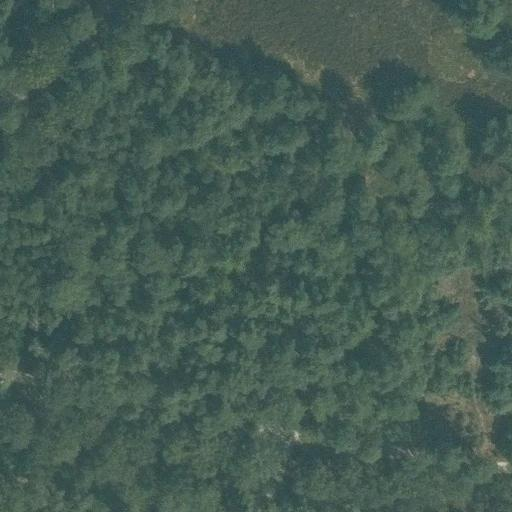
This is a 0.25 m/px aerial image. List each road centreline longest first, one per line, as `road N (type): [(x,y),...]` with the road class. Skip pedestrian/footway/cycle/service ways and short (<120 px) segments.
road 1 (track): [(281,429),(0,369)]
road 2 (track): [(511,466),(281,429)]
road 3 (unclassified): [(0,114),(111,0)]
